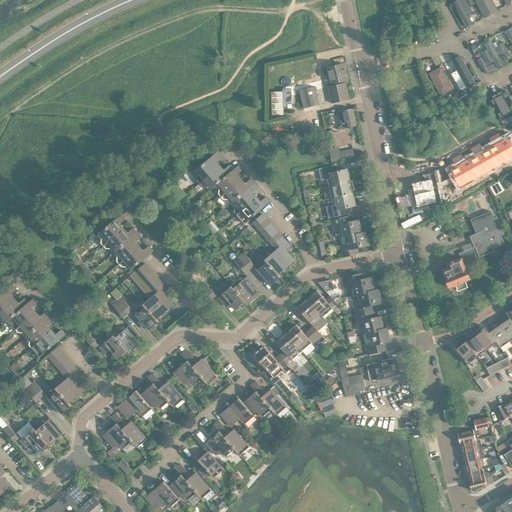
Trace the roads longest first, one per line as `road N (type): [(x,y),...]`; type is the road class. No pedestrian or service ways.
road 1 (residential): [(459,510),(402,252)]
road 2 (residential): [(121,503),(169,460),(177,438),(248,378),(224,342)]
road 3 (residential): [(402,252),(360,68)]
road 4 (primary): [(128,0),(0,77)]
road 5 (residential): [(107,393),(177,337),(217,338)]
